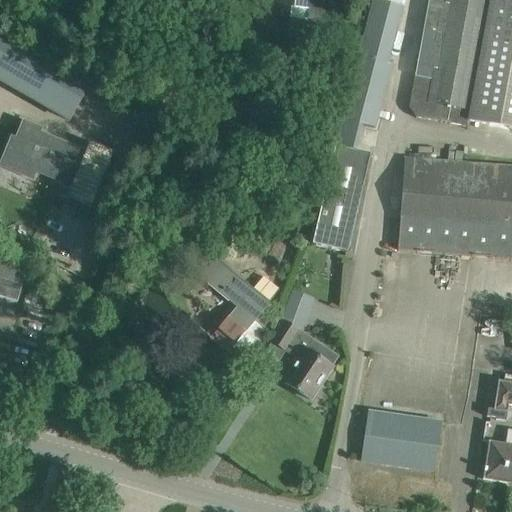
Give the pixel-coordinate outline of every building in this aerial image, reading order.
[(336,0),(249,0),(250,1),(270,4),(271,3),(267,3),(267,0),(294,0),(294,9),(291,8),(287,43),(331,48),(336,0)] [(511,0),(449,0),(448,6),(428,2),(409,108),(414,109),(417,112),(415,118),(433,121),(465,127),(467,121),(511,129),(511,0)] [(343,121),(375,129),(391,67),(387,66),(402,8),(374,1),(343,121)] [(0,78),(80,125),(101,88),(0,29),(0,78)] [(279,123),(285,123),(286,111),(287,96),(282,96),(262,94),(262,97),(257,96),(256,108),(260,108),(259,122),(279,123)] [(43,130),(24,122),(10,156),(37,167),(35,172),(72,186),(67,197),(91,207),(112,154),(94,146),(89,144),(85,153),(41,134),(43,130)] [(335,147),(313,246),(347,254),(371,155),(335,147)] [(511,167),(425,161),(405,159),(398,251),(511,260),(511,167)] [(240,197),(263,201),(267,180),(244,176),(240,197)] [(46,259),(51,251),(40,245),(36,253),(46,259)] [(0,257),(0,298),(17,304),(25,277),(0,257)] [(252,290),(216,260),(201,279),(236,309),(211,340),(228,354),(231,350),(243,360),(267,332),(255,321),(269,305),(268,303),(279,290),(263,277),(252,290)] [(126,330),(141,326),(137,304),(122,308),(126,330)] [(207,333),(188,318),(171,339),(190,354),(207,333)] [(278,362),(284,353),(295,360),(294,362),(297,364),(285,383),(310,400),(331,368),(305,351),(312,341),(298,331),(285,322),(265,353),(278,362)] [(511,375),(504,374),(503,382),(498,381),(494,410),(488,409),(486,417),(496,419),(495,420),(506,422),(509,405),(511,405),(511,446),(488,443),(483,480),(511,484),(511,375)] [(435,397),(425,395),(421,415),(431,417),(435,397)] [(368,413),(361,462),(434,473),(441,424),(368,413)]
